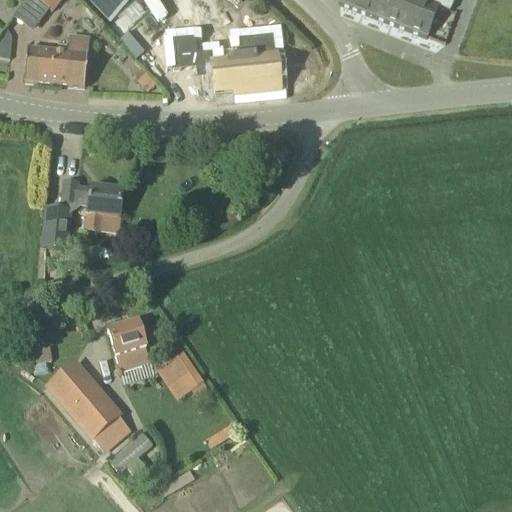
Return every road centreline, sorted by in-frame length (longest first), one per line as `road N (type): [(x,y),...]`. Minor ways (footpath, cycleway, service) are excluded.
road 1 (track): [(318,111),(317,146),(268,231),(241,248),(0,324)]
road 2 (secondary): [(363,104),(160,127),(0,106)]
road 3 (secondary): [(511,91),(363,104)]
road 4 (unclassified): [(363,104),(348,54),(304,0)]
